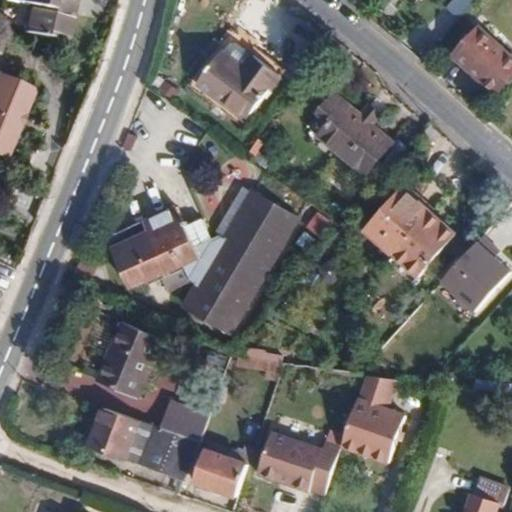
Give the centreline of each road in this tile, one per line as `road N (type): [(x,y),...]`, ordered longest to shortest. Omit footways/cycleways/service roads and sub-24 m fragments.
road 1 (secondary): [(141,0),(96,135),(0,366)]
road 2 (residential): [(303,0),(511,176)]
road 3 (residential): [(0,446),(176,511)]
